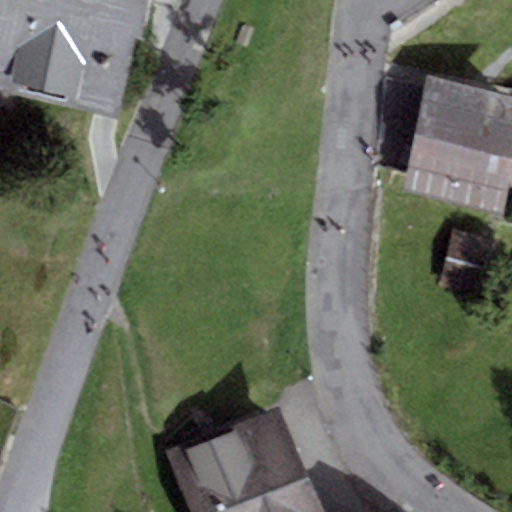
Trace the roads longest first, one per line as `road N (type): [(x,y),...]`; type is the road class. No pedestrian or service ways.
road 1 (unclassified): [(457,511),(408,477),(376,438),(350,390),(338,327),(344,159),(365,0)]
road 2 (residential): [(14,511),(204,0)]
